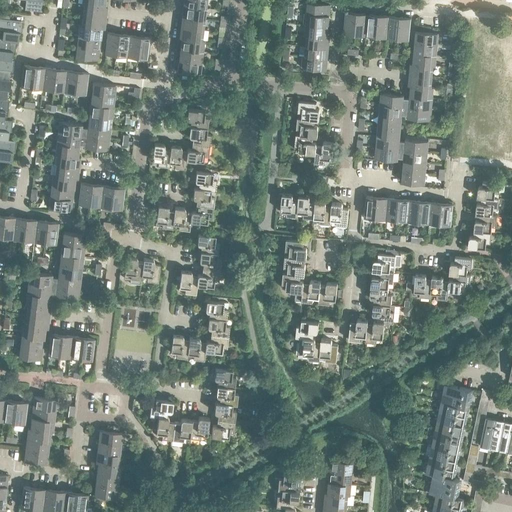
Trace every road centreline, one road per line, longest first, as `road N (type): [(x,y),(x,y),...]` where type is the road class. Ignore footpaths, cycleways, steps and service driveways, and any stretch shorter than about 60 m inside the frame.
road 1 (residential): [(22,210),(33,113),(14,104),(19,57),(46,60)]
road 2 (residential): [(334,70),(341,1),(462,13)]
road 3 (residential): [(353,240),(448,249),(459,194)]
road 4 (residential): [(46,60),(165,84)]
